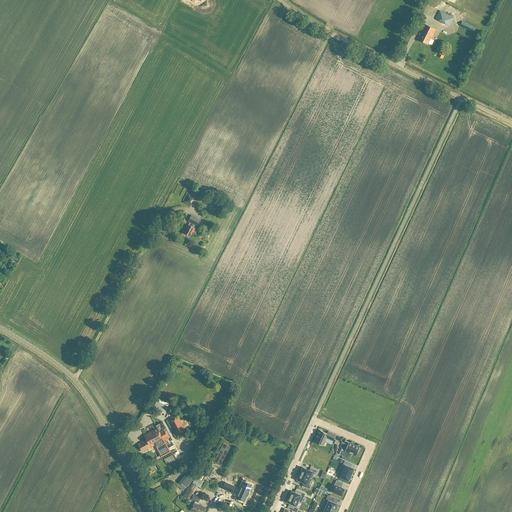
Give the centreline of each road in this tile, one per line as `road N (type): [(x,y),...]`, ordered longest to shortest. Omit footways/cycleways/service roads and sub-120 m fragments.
road 1 (unclassified): [(511,122),(277,0)]
road 2 (tertiary): [(149,511),(79,385),(0,329)]
road 3 (residential): [(343,511),(372,445),(313,419)]
